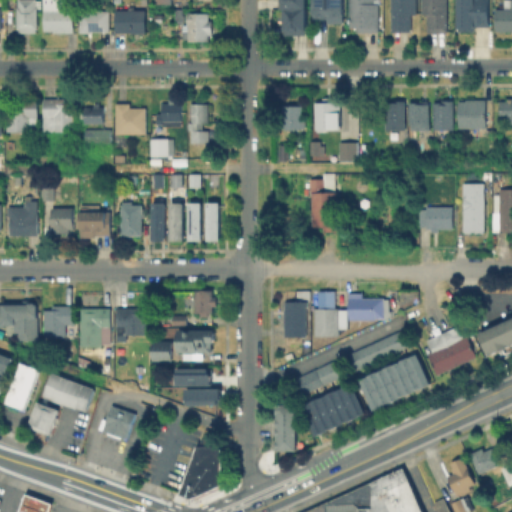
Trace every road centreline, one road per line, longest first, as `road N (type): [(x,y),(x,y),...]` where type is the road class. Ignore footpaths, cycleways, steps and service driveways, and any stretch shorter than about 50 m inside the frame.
road 1 (residential): [(511,66),(0,67)]
road 2 (residential): [(248,509),(247,0)]
road 3 (residential): [(449,269),(248,269)]
road 4 (residential): [(248,269),(50,269)]
road 5 (secondary): [(400,441),(241,511)]
road 6 (secondary): [(511,389),(400,441)]
